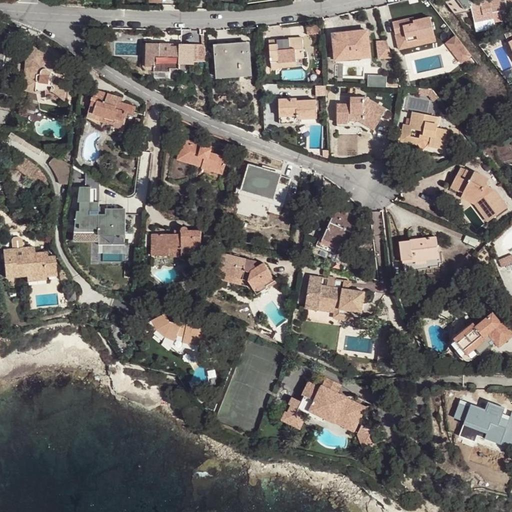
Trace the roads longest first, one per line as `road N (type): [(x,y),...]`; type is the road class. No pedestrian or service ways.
road 1 (residential): [(45,12),(91,59),(157,99),(376,185)]
road 2 (residential): [(45,12),(206,19),(352,0)]
